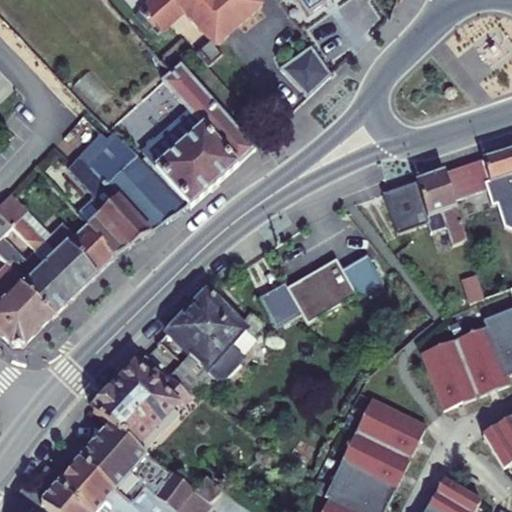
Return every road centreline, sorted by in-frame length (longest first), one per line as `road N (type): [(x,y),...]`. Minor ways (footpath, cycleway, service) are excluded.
road 1 (secondary): [(41,420),(202,248),(287,183)]
road 2 (residential): [(0,185),(58,118),(0,60)]
road 3 (secondary): [(287,183),(419,147)]
road 4 (secondary): [(371,91),(287,183)]
